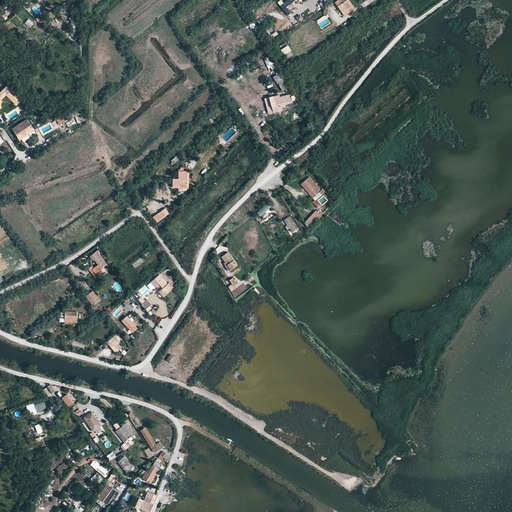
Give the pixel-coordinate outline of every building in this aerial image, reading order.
[(298,0),(286,0),(279,5),(287,16),(302,5),(298,0)] [(338,0),(335,3),(342,13),(352,5),(347,0),(338,0)] [(352,5),(342,13),(345,16),(355,9),(352,5)] [(25,23),(31,28),(34,23),(29,18),(25,23)] [(270,35),(273,34),(275,33),(272,27),(267,30),(270,35)] [(281,49),(286,59),(293,56),(288,45),(281,49)] [(264,59),(268,69),(273,66),(269,57),(264,59)] [(272,77),(277,84),(278,83),(283,90),(289,87),(279,72),(272,77)] [(8,85),(5,88),(19,101),(21,99),(18,96),(8,85)] [(5,88),(0,93),(0,101),(1,100),(5,96),(15,105),(19,101),(5,88)] [(268,97),(271,107),(275,105),(276,107),(292,103),(291,101),(294,100),(293,95),(290,96),(289,94),(279,96),(279,94),(268,97)] [(76,108),(55,117),(57,123),(78,114),(76,108)] [(12,129),(19,140),(22,138),(24,136),(33,130),(26,120),(12,129)] [(33,130),(24,136),(26,140),(35,134),(33,130)] [(172,178),(171,187),(178,188),(178,186),(186,185),(186,171),(189,171),(189,167),(183,167),(183,171),(177,171),(177,178),(172,178)] [(186,171),(186,185),(178,186),(178,188),(189,188),(189,171),(186,171)] [(301,184),(313,198),(320,191),(308,177),(301,184)] [(320,191),(313,198),(315,201),(323,194),(320,191)] [(268,203),(257,214),(260,217),(271,206),(268,203)] [(92,212),(97,219),(108,212),(106,208),(104,210),(101,207),(96,211),(95,210),(92,212)] [(152,216),(156,222),(168,213),(164,208),(152,216)] [(304,222),(308,228),(321,216),(316,210),(304,222)] [(284,220),(292,232),(295,229),(287,218),(284,220)] [(7,241),(13,250),(16,248),(10,239),(7,241)] [(91,269),(96,274),(100,271),(103,268),(102,267),(107,264),(96,251),(90,256),(94,260),(95,259),(98,263),(93,268),(91,269)] [(225,262),(231,269),(237,264),(227,252),(221,257),(225,262)] [(231,269),(225,262),(222,264),(228,271),(231,269)] [(88,268),(94,278),(101,273),(100,271),(96,274),(91,269),(93,268),(91,266),(88,268)] [(150,283),(155,288),(157,287),(160,291),(168,285),(160,275),(150,283)] [(231,286),(233,289),(238,286),(236,283),(238,282),(235,278),(233,279),(232,278),(229,280),(232,285),(231,286)] [(168,285),(160,291),(159,292),(163,297),(174,288),(170,283),(169,283),(168,285)] [(86,297),(89,302),(96,297),(92,291),(86,297)] [(141,305),(145,309),(150,305),(146,300),(141,305)] [(65,311),(64,319),(76,319),(76,312),(65,311)] [(121,321),(131,333),(137,329),(126,316),(121,321)] [(108,345),(112,350),(120,343),(118,341),(120,340),(118,337),(117,339),(116,338),(114,339),(112,337),(107,342),(109,344),(108,345)] [(120,343),(112,350),(115,353),(123,346),(120,343)] [(167,359),(173,364),(176,359),(170,354),(167,359)] [(49,396),(56,391),(50,384),(44,390),(49,396)] [(63,399),(69,406),(73,402),(67,395),(63,399)] [(27,406),(29,413),(46,409),(44,401),(27,406)] [(84,417),(93,431),(102,426),(92,412),(84,417)] [(116,432),(125,443),(135,435),(126,424),(116,432)] [(140,431),(151,448),(156,444),(146,428),(140,431)] [(151,448),(154,453),(163,448),(160,442),(156,444),(151,448)] [(143,450),(148,457),(152,455),(147,447),(143,450)] [(116,462),(126,472),(133,465),(123,455),(116,462)] [(156,460),(148,472),(145,471),(141,477),(149,483),(161,464),(156,460)] [(107,487),(102,495),(107,498),(114,488),(110,485),(108,488),(107,487)] [(79,494),(76,498),(73,497),(70,503),(73,504),(72,505),(78,509),(85,497),(79,494)] [(148,495),(145,501),(152,504),(154,499),(151,498),(152,496),(148,495)]
